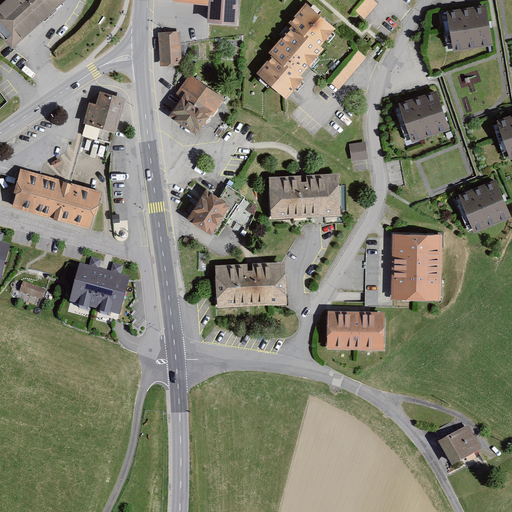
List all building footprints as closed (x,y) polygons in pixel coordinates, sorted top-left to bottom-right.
[(0,0),(0,40),(6,47),(59,0),(0,0)] [(172,0),(173,2),(209,5),(207,23),(235,25),(237,0),(172,0)] [(375,0),(363,0),(353,12),(365,23),(380,6),(375,1),(375,0)] [(332,27),(303,1),(283,23),(287,27),(265,52),(269,56),(254,73),(282,99),(301,78),(296,73),(319,48),(316,45),(332,27)] [(484,6),(444,13),(450,53),(491,46),(484,6)] [(180,65),(179,32),(157,34),(159,66),(180,65)] [(355,51),(329,83),(341,92),(367,61),(355,51)] [(180,98),(168,115),(193,133),(206,115),(210,118),(223,99),(189,74),(174,94),(180,98)] [(123,99),(97,92),(93,104),(87,103),(81,123),(113,132),(123,99)] [(437,92),(397,104),(409,142),(448,130),(437,92)] [(506,159),(511,157),(511,115),(494,121),(506,159)] [(366,140),(350,143),(353,160),(369,157),(366,140)] [(104,192),(21,169),(15,180),(13,191),(11,207),(91,229),(104,192)] [(334,173),(267,177),(268,219),(336,216),(334,173)] [(496,180),(458,195),(472,233),(511,218),(496,180)] [(203,188),(184,219),(216,239),(243,197),(226,186),(219,198),(203,188)] [(443,237),(391,235),(388,299),(440,301),(443,237)] [(0,282),(9,246),(0,243),(0,282)] [(280,261),(213,265),(215,307),(282,304),(280,261)] [(129,278),(79,265),(69,303),(79,306),(79,308),(89,310),(90,308),(99,311),(99,313),(109,315),(110,313),(119,316),(129,278)] [(45,289),(23,281),(19,292),(42,299),(45,289)] [(377,305),(377,292),(366,292),(366,305),(377,305)] [(382,312),(326,310),(325,350),(382,351),(382,312)] [(486,450),(472,428),(436,450),(450,473),(486,450)]
